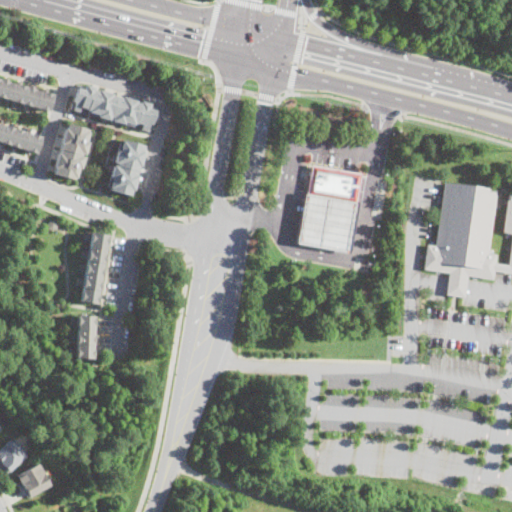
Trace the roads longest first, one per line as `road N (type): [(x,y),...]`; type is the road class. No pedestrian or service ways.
road 1 (primary): [(511,97),(133,0)]
road 2 (residential): [(136,222),(166,120),(157,98),(0,52)]
road 3 (primary): [(273,68),(511,129)]
road 4 (residential): [(227,231),(168,463)]
road 5 (residential): [(0,167),(136,222),(225,244)]
road 6 (primary): [(14,0),(237,59)]
road 7 (residential): [(237,59),(215,199),(227,231)]
road 8 (residential): [(227,231),(248,204),(273,68)]
road 9 (residential): [(115,349),(136,222)]
